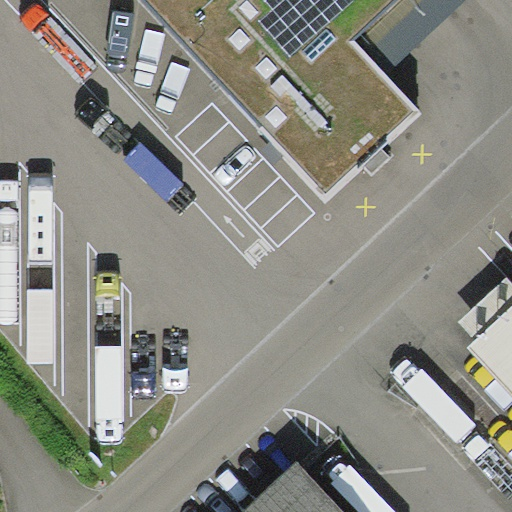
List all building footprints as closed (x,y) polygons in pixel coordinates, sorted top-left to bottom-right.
[(396,0),(143,0),(329,198),(421,112),(387,75),(353,40),(396,0)] [(466,0),(396,0),(353,40),(387,75),(466,0)] [(475,340),(511,306),(511,284),(505,278),(458,321),(475,340)] [(511,306),(475,340),(468,348),(511,394),(511,306)] [(344,511),(297,461),(242,511),(344,511)]
